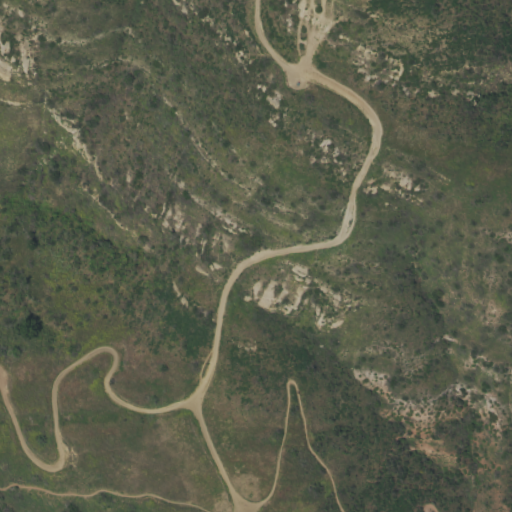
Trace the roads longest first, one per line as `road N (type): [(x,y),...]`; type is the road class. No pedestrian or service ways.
road 1 (track): [(0,377),(22,446),(31,457),(55,460),(61,447),(54,397),(67,364),(110,351),(112,363),(96,385),(105,400),(137,411),(190,402),(211,366),(223,290),(240,261),(332,247),(376,127),(367,110),(277,62),(259,35),(257,0)]
road 2 (track): [(190,402),(194,432),(236,511)]
